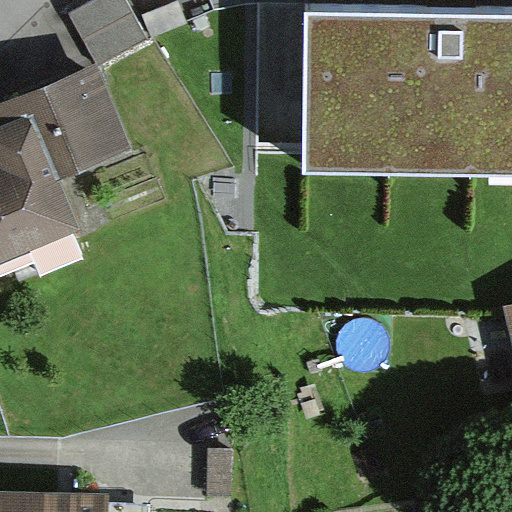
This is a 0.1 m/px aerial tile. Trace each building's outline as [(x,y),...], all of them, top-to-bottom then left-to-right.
[(107,72),(156,46),(131,0),(100,0),(76,13),(107,72)] [(511,0),(316,0),(315,135),(511,136),(511,0)] [(0,279),(69,252),(38,174),(118,142),(88,68),(1,102),(9,121),(0,124),(0,279)] [(511,306),(500,310),(511,357),(511,306)] [(94,511),(95,501),(0,497),(0,511),(94,511)]
